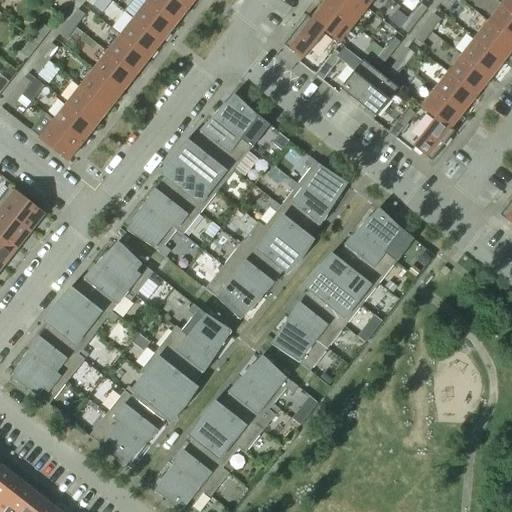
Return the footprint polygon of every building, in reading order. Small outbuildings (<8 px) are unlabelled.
[(189,9),(177,0),(148,0),(146,3),(176,25),(189,9)] [(195,0),(177,0),(189,9),(195,0)] [(366,8),(355,0),(325,0),(323,3),(352,26),(366,8)] [(373,0),(355,0),(366,8),(373,0)] [(448,11),(456,0),(444,0),(440,5),(448,11)] [(511,0),(504,0),(501,6),(511,14),(511,0)] [(176,25),(146,3),(133,19),(162,42),(176,25)] [(352,26),(323,3),(311,19),(307,16),(306,17),(339,43),(352,26)] [(417,22),(426,9),(419,4),(409,16),(417,22)] [(511,14),(501,6),(487,23),(511,42),(511,14)] [(74,28),(84,16),(77,10),(67,23),(74,28)] [(431,33),(440,21),(433,15),(423,27),(431,33)] [(409,31),(417,22),(409,16),(402,25),(409,31)] [(302,60),(324,33),(338,44),(339,43),(306,17),(283,46),(302,60)] [(162,42),(133,19),(120,36),(149,59),(162,42)] [(64,40),(74,28),(67,23),(58,35),(64,40)] [(511,50),(511,42),(487,23),(474,39),(504,62),(511,50)] [(38,45),(50,31),(42,25),(31,39),(38,45)] [(421,45),(431,33),(423,27),(414,39),(421,45)] [(149,59),(120,36),(106,53),(135,76),(149,59)] [(390,56),(399,43),(392,38),(382,50),(390,56)] [(27,60),(38,45),(31,39),(20,54),(27,60)] [(504,62),(474,39),(462,55),(491,78),(504,62)] [(47,62),(57,50),(50,44),(41,57),(47,62)] [(404,66),(413,54),(406,49),(397,61),(404,66)] [(380,68),(390,56),(382,50),(373,62),(380,68)] [(322,81),(341,57),(334,51),(314,76),(322,81)] [(135,76),(106,53),(93,70),(122,93),(135,76)] [(491,78),(462,55),(448,73),(477,96),(491,78)] [(38,74),(47,62),(41,57),(31,69),(38,74)] [(357,104),(380,75),(362,61),(339,90),(357,104)] [(394,79),(404,67),(404,66),(397,61),(387,73),(394,79)] [(122,93),(93,70),(80,87),(109,110),(122,93)] [(477,96),(448,73),(434,90),(463,113),(477,96)] [(0,93),(4,89),(9,83),(0,75),(0,93)] [(375,118),(398,89),(380,75),(357,104),(375,118)] [(21,96),(31,84),(24,78),(14,90),(21,96)] [(109,110),(80,87),(67,104),(96,127),(109,110)] [(11,108),(21,96),(14,90),(4,102),(11,108)] [(463,113),(434,90),(420,107),(454,133),(450,129),(463,113)] [(269,126),(262,120),(261,120),(258,118),(234,95),(224,105),(223,104),(212,118),(251,149),(269,126)] [(96,127),(67,104),(53,121),(82,144),(96,127)] [(431,162),(454,133),(420,107),(420,108),(434,119),(412,147),(431,162)] [(395,139),(414,115),(407,109),(387,133),(395,139)] [(251,149),(212,118),(195,139),(234,170),(251,149)] [(82,144),(53,121),(39,139),(68,162),(82,144)] [(234,170),(195,139),(189,147),(187,145),(174,158),(217,192),(234,170)] [(347,184),(319,166),(316,163),(309,157),(303,164),(310,169),(298,184),(292,179),(291,180),(330,211),(341,197),(340,196),(347,184)] [(217,192),(174,158),(164,174),(166,176),(160,183),(199,214),(217,192)] [(330,211),(291,180),(286,186),(293,191),(281,206),(275,201),(273,202),(313,233),(318,226),(319,227),(328,213),(330,211)] [(199,214),(160,183),(155,190),(154,189),(146,201),(143,204),(182,236),(199,214)] [(0,209),(27,231),(44,210),(33,202),(30,205),(8,188),(7,189),(8,189),(0,198),(0,209)] [(511,225),(511,200),(499,216),(511,225)] [(313,233),(273,202),(269,208),(276,213),(264,228),(257,223),(256,224),(299,257),(310,242),(307,240),(313,233)] [(182,236),(143,204),(132,219),(134,220),(126,232),(155,250),(158,252),(157,253),(165,258),(170,252),(163,247),(175,232),(182,237),(182,236)] [(27,231),(0,209),(0,237),(13,248),(27,231)] [(413,240),(406,234),(406,235),(402,232),(378,209),(369,219),(367,218),(356,232),(395,263),(413,240)] [(299,257),(256,224),(239,245),(279,276),(284,269),(286,271),(299,257)] [(395,263),(356,232),(354,235),(343,246),(344,247),(339,254),(378,285),(395,263)] [(0,264),(0,265),(13,248),(0,237),(0,264)] [(134,296),(153,273),(145,268),(142,266),(117,242),(108,252),(107,251),(95,265),(134,296)] [(279,276),(239,245),(222,267),(262,298),(263,296),(274,284),(273,283),(279,276)] [(378,285),(339,254),(333,260),(331,259),(318,272),(361,306),(378,285)] [(134,296),(95,265),(78,287),(111,313),(117,318),(122,312),(116,307),(121,301),(127,306),(134,296)] [(262,298),(222,267),(204,290),(211,296),(212,295),(215,298),(239,321),(249,311),(250,312),(262,298)] [(361,306),(318,272),(308,288),(310,290),(305,297),(344,328),(361,306)] [(111,313),(78,287),(73,294),(71,292),(58,306),(94,335),(111,313)] [(344,328),(305,297),(299,304),(298,303),(289,317),(288,319),(327,350),(344,328)] [(223,343),(229,335),(231,332),(203,314),(199,311),(192,305),(187,312),(193,317),(181,332),(175,327),(174,328),(214,359),(225,344),(223,343)] [(94,335),(58,306),(47,322),(50,323),(44,330),(83,361),(88,356),(81,350),(94,335)] [(327,350),(288,319),(276,333),(278,334),(270,345),(298,364),(298,363),(302,366),(302,367),(309,372),(327,350)] [(214,359),(174,328),(157,349),(196,380),(202,373),(203,374),(212,361),(214,359)] [(83,361),(44,330),(27,352),(66,383),(83,361)] [(196,380),(157,349),(140,371),(179,402),(196,380)] [(66,383),(27,352),(16,366),(17,367),(10,379),(37,397),(41,400),(48,406),(66,383)] [(262,356),(260,358),(252,366),(251,365),(240,379),(273,405),(285,389),(291,394),(297,387),(290,382),(289,382),(286,379),(262,356)] [(179,402),(140,371),(139,372),(146,377),(134,392),(128,387),(123,393),(162,424),(179,402)] [(279,410),(273,405),(240,379),(238,381),(227,393),(228,394),(223,401),(262,432),(263,431),(256,426),(268,411),(274,416),(279,410)] [(162,424),(123,393),(106,414),(145,445),(146,444),(158,431),(157,431),(162,424)] [(262,432),(223,401),(205,423),(245,454),(262,432)] [(145,445),(106,414),(88,437),(95,443),(99,446),(123,469),(133,459),(134,460),(145,445)] [(245,454),(205,423),(188,444),(228,475),(232,470),(226,464),(237,450),(244,455),(245,454)] [(228,475),(188,444),(183,451),(182,450),(173,463),(171,466),(211,497),(228,475)] [(211,497),(171,466),(160,480),(162,481),(154,493),(182,511),(183,511),(196,511),(192,508),(203,493),(210,498),(211,497)] [(0,504),(18,481),(1,468),(0,469),(0,504)] [(0,511),(21,511),(35,495),(18,481),(0,504),(0,511)] [(49,511),(52,508),(35,495),(21,511),(49,511)]
